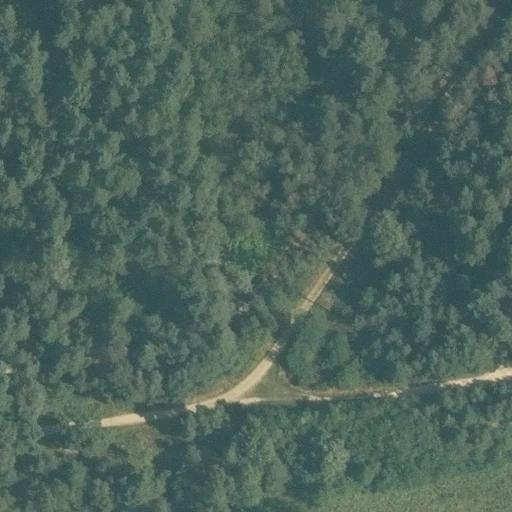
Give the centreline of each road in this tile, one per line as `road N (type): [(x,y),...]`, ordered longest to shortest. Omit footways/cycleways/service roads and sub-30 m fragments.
road 1 (unknown): [(0,361),(147,342),(228,305),(419,92),(482,0)]
road 2 (track): [(215,394),(261,352),(510,0)]
road 3 (track): [(511,362),(363,387),(215,394)]
road 4 (track): [(215,394),(0,427)]
